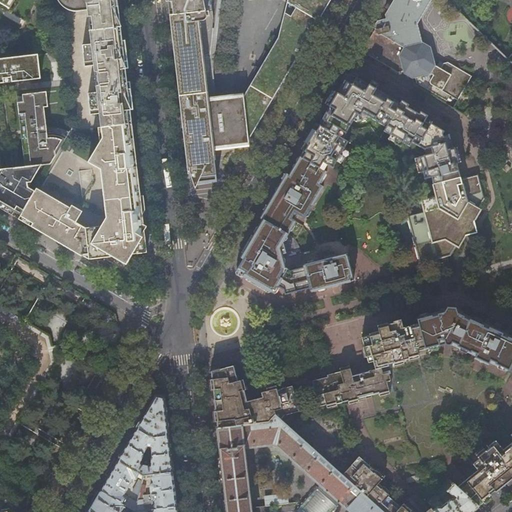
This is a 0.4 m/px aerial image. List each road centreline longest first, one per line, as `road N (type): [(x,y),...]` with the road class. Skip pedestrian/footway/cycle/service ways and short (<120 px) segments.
road 1 (residential): [(177,319),(362,0)]
road 2 (tertiary): [(143,0),(177,319)]
road 3 (residential): [(63,511),(177,319)]
road 4 (residential): [(0,232),(137,315),(177,319)]
road 5 (tertiary): [(177,319),(198,511)]
